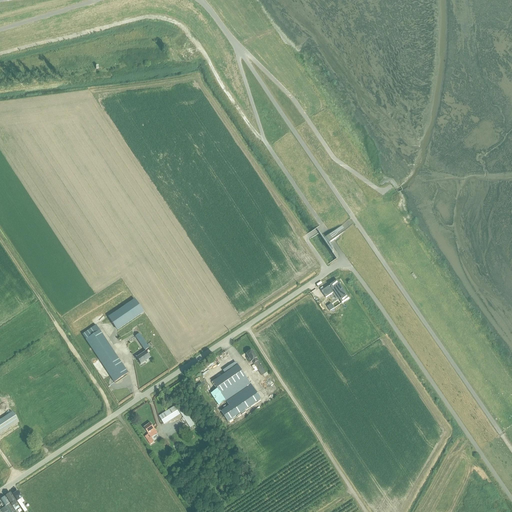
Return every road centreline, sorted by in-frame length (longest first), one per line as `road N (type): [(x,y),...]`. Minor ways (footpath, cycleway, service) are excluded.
road 1 (unclassified): [(196,0),(511,452)]
road 2 (unclassified): [(344,260),(0,491)]
road 3 (unclassified): [(344,260),(511,499)]
road 4 (track): [(371,247),(511,150)]
